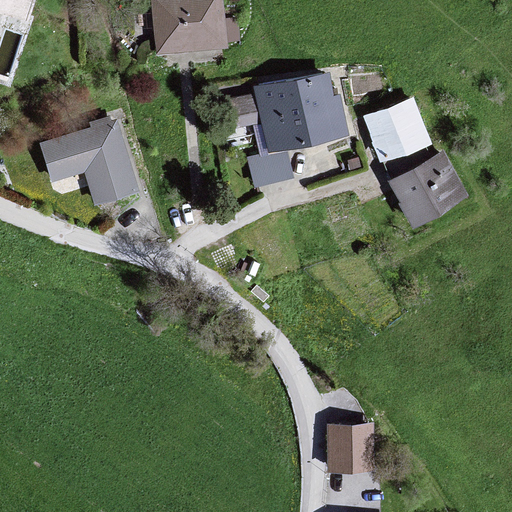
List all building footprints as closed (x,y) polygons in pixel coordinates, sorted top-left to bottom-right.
[(35,0),(0,0),(0,89),(9,93),(35,0)] [(219,0),(148,0),(155,60),(224,49),(219,0)] [(326,76),(246,89),(265,154),(343,139),(326,76)] [(410,101),(359,119),(377,167),(429,148),(410,101)] [(113,123),(37,146),(48,185),(82,176),(93,209),(136,195),(113,123)] [(439,154),(385,184),(411,229),(465,198),(439,154)] [(378,427),(330,425),(328,477),(376,479),(378,427)]
